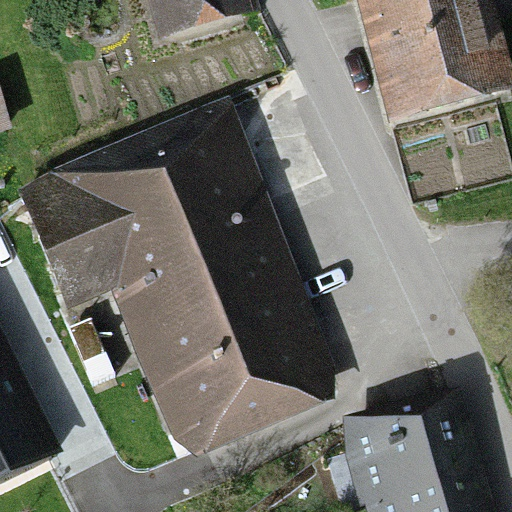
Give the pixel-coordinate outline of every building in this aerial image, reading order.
[(244,0),(133,0),(152,72),(256,45),(244,0)] [(511,107),(486,0),(349,0),(385,150),(511,120),(511,107)] [(0,79),(0,133),(15,130),(0,79)] [(66,182),(0,217),(0,319),(12,346),(102,304),(176,491),(349,428),(242,119),(66,182)] [(357,438),(378,511),(473,511),(445,413),(357,438)]
